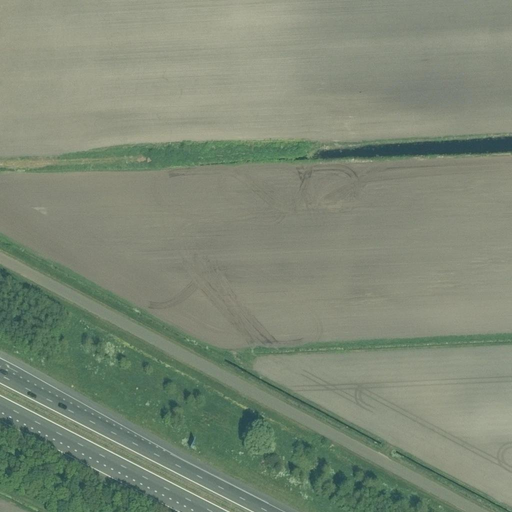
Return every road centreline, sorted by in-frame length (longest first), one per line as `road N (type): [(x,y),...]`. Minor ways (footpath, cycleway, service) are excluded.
road 1 (unclassified): [(0,260),(476,511)]
road 2 (motorway): [(265,511),(0,376)]
road 3 (motorway): [(0,405),(209,511)]
